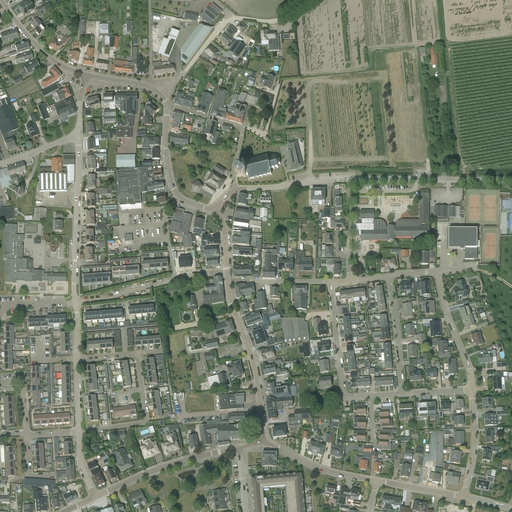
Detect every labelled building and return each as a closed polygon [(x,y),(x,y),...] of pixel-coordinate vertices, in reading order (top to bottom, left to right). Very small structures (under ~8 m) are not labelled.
[(31,11),(30,10),(33,8),(29,2),(26,3),(19,6),(24,15),(31,11)] [(45,10),(51,7),(49,3),(43,6),(36,9),(38,13),(45,10)] [(219,16),(209,7),(204,14),(214,22),(219,16)] [(32,18),(35,21),(31,25),(35,30),(41,25),(42,25),(37,19),(42,15),(39,12),(38,14),(37,13),(32,18)] [(198,15),(186,12),(184,18),(196,21),(198,15)] [(240,25),(239,25),(236,28),(236,29),(238,31),(240,32),(240,33),(241,33),(242,34),(248,28),(242,23),(240,25)] [(108,37),(108,24),(99,24),(99,37),(108,37)] [(199,26),(181,51),(181,54),(181,61),(186,65),(213,28),(201,24),(199,26)] [(41,25),(35,30),(34,30),(39,36),(45,30),(41,25)] [(230,26),(226,31),(233,37),(232,38),(235,40),(236,40),(236,41),(238,38),(236,38),(241,33),(240,33),(240,32),(238,31),(237,32),(230,26)] [(19,39),(16,30),(0,35),(3,44),(19,39)] [(158,53),(169,58),(179,33),(171,30),(167,41),(164,39),(158,53)] [(261,42),(268,42),(269,51),(279,51),(279,39),(275,39),(275,33),(269,33),(269,31),(260,31),(261,42)] [(224,36),(220,41),(226,45),(230,40),(232,42),(231,43),(233,44),(235,41),(234,39),(230,36),(228,39),(224,36)] [(67,45),(68,44),(69,44),(72,41),(68,38),(67,39),(64,37),(61,41),(67,45)] [(114,38),(111,37),(109,37),(109,38),(109,48),(110,48),(118,49),(119,38),(114,38)] [(54,42),(52,41),(48,47),(56,52),(61,45),(55,40),(54,42)] [(238,58),(245,47),(236,40),(235,40),(235,41),(233,44),(228,51),(238,58)] [(17,54),(29,51),(27,43),(23,44),(23,43),(21,44),(21,45),(15,46),(16,51),(8,53),(9,57),(11,57),(17,55),(17,54)] [(218,53),(210,46),(205,52),(212,59),(214,57),(216,55),(218,53)] [(136,65),(136,75),(146,75),(146,69),(142,69),(142,59),(138,59),(138,48),(133,48),(133,59),(133,65),(136,65)] [(82,65),(82,66),(92,67),(93,61),(92,61),(93,58),(94,50),(87,49),(86,56),(84,55),(83,60),(82,65)] [(69,51),(68,55),(71,57),(70,61),(77,63),(79,54),(73,53),(69,51)] [(100,63),(101,59),(102,53),(95,52),(95,58),(97,58),(95,68),(107,70),(108,64),(100,63)] [(24,62),(32,60),(30,54),(22,56),(23,57),(16,59),(17,65),(24,63),(24,62)] [(40,67),(38,64),(36,61),(24,68),(22,69),(26,76),(27,75),(40,68),(39,67),(40,67)] [(128,62),(114,61),(114,65),(111,65),(111,72),(132,75),(133,68),(133,63),(128,63),(128,62)] [(161,64),(160,62),(152,63),(154,75),(174,73),(173,66),(167,67),(166,63),(161,64)] [(0,69),(1,72),(12,69),(10,63),(0,65),(0,69)] [(61,77),(54,69),(50,73),(49,74),(51,77),(46,80),(45,81),(45,80),(42,83),(41,84),(44,89),(45,88),(55,82),(57,81),(61,77)] [(262,76),(260,83),(265,85),(264,88),(270,90),(274,78),(268,75),(267,78),(262,76)] [(19,77),(13,81),(15,85),(22,81),(19,77)] [(59,89),(56,84),(49,88),(52,93),(59,89)] [(11,96),(21,91),(18,85),(8,91),(11,96)] [(62,91),(56,93),(59,101),(65,99),(71,97),(68,89),(67,89),(66,85),(62,86),(64,90),(62,91)] [(211,116),(217,118),(220,108),(222,109),(224,102),(227,93),(218,90),(211,116)] [(178,93),(174,105),(191,110),(194,98),(195,95),(188,93),(187,96),(178,93)] [(204,93),(196,111),(206,114),(213,97),(204,93)] [(236,104),(235,109),(231,122),(241,125),(247,107),(243,106),(247,94),(241,93),(237,100),(236,104)] [(115,94),(115,97),(115,105),(120,105),(120,113),(126,113),(127,95),(115,94)] [(112,95),(104,95),(104,101),(107,101),(107,104),(110,104),(110,111),(115,110),(115,105),(115,97),(113,97),(112,95)] [(116,127),(116,138),(120,138),(125,138),(132,139),(132,128),(133,128),(133,119),(134,119),(134,115),(135,115),(136,111),(136,101),(137,101),(137,95),(127,95),(126,113),(126,115),(125,115),(125,127),(124,127),(118,127),(116,127)] [(89,107),(100,104),(98,97),(87,101),(89,107)] [(0,101),(0,129),(7,150),(8,150),(9,150),(10,151),(11,150),(12,149),(15,147),(12,139),(13,139),(11,132),(18,130),(7,99),(0,101)] [(59,119),(70,116),(76,114),(71,100),(64,103),(54,107),(59,119)] [(152,117),(157,110),(150,105),(151,104),(150,103),(150,102),(148,102),(147,103),(147,105),(148,105),(143,111),(144,111),(144,126),(152,125),(152,124),(152,121),(151,121),(151,117),(152,117)] [(49,119),(44,109),(46,108),(44,103),(38,106),(44,121),(49,119)] [(231,122),(235,109),(229,107),(228,109),(229,109),(228,111),(225,120),(231,122)] [(222,109),(220,108),(217,118),(224,120),(227,110),(222,109)] [(116,110),(115,110),(110,111),(104,111),(105,124),(111,124),(116,123),(116,110)] [(173,117),(171,124),(179,126),(184,127),(185,124),(185,123),(183,122),(184,119),(185,115),(174,112),(173,116),(173,117)] [(34,124),(39,122),(36,114),(30,117),(33,124),(26,127),(30,138),(39,135),(34,124)] [(219,134),(215,133),(217,124),(208,121),(205,135),(211,136),(210,140),(213,141),(212,144),(216,145),(219,134)] [(94,122),(86,123),(87,133),(92,133),(92,136),(101,135),(101,131),(95,132),(94,122)] [(188,147),(189,137),(171,135),(170,144),(188,147)] [(88,140),(88,151),(96,150),(98,150),(98,147),(95,147),(95,140),(102,139),(101,136),(92,137),(93,140),(88,140)] [(147,145),(142,145),(142,149),(149,149),(149,146),(154,146),(159,146),(159,139),(154,139),(154,140),(150,140),(147,140),(147,145)] [(287,148),(288,150),(287,150),(291,166),(290,166),(291,171),(296,170),(296,169),(303,167),(298,148),(297,141),(288,143),(289,147),(288,147),(287,148)] [(159,159),(159,150),(145,151),(145,156),(149,155),(149,157),(152,156),(152,160),(159,159)] [(88,158),(88,164),(96,164),(98,163),(98,157),(104,157),(104,163),(107,163),(107,157),(107,155),(107,153),(106,153),(96,153),(96,154),(87,154),(88,158)] [(135,168),(135,155),(117,156),(117,168),(135,168)] [(262,156),(261,157),(258,158),(257,158),(257,159),(254,160),(254,159),(253,159),(253,160),(250,161),(249,160),(249,161),(245,162),(244,161),(245,167),(240,168),(235,169),(236,174),(237,178),(243,177),(244,178),(245,178),(246,177),(246,176),(247,176),(249,181),(249,180),(253,179),(253,180),(254,179),(254,178),(257,177),(258,179),(258,178),(258,177),(261,176),(262,178),(262,177),(262,176),(266,175),(266,177),(267,176),(266,175),(270,174),(271,175),(270,169),(273,169),(273,170),(274,169),(274,168),(277,168),(277,169),(278,168),(277,167),(279,165),(280,165),(279,164),(279,163),(279,162),(278,161),(279,161),(279,160),(278,161),(276,160),(276,158),(275,158),(276,157),(276,156),(275,157),(274,157),(274,155),(273,156),(271,157),(271,155),(267,156),(267,155),(266,155),(266,156),(262,157),(262,156)] [(62,170),(62,159),(51,159),(51,169),(39,169),(39,192),(67,192),(67,189),(72,184),(73,184),(74,156),(63,156),(63,159),(63,166),(67,166),(67,170),(62,170)] [(20,180),(19,178),(21,178),(20,175),(26,173),(23,163),(0,170),(0,183),(2,189),(12,185),(18,182),(18,181),(20,180)] [(214,171),(222,176),(226,170),(217,165),(214,171)] [(118,172),(116,172),(119,206),(141,204),(140,193),(145,193),(143,185),(148,184),(147,168),(144,168),(128,169),(128,170),(118,171),(118,172)] [(211,200),(211,199),(211,200),(217,191),(219,192),(226,181),(213,173),(200,193),(211,200)] [(200,193),(203,188),(196,181),(190,183),(189,185),(190,191),(200,193)] [(164,189),(162,182),(153,184),(153,183),(148,184),(143,185),(145,193),(148,192),(160,189),(164,189)] [(21,197),(22,196),(23,194),(24,193),(23,191),(22,190),(21,189),(19,188),(18,189),(16,190),(15,191),(15,193),(15,194),(16,196),(18,197),(19,197),(21,197)] [(311,202),(325,202),(325,190),(311,191),(311,202)] [(342,198),(337,198),(337,195),(340,195),(340,191),(333,191),(333,199),(336,199),(336,211),(341,211),(341,207),(342,207),(342,198)] [(356,231),(359,231),(359,236),(361,236),(361,240),(388,240),(388,241),(394,241),(394,237),(429,237),(430,228),(430,191),(420,191),(420,220),(402,220),(400,221),(399,221),(398,222),(397,223),(397,224),(396,224),(396,225),(396,226),(396,228),(394,228),(394,227),(386,227),(386,225),(385,223),(384,221),(382,220),(379,220),(373,220),(373,219),(374,219),(374,211),(361,211),(361,219),(362,219),(362,224),(356,224),(356,231)] [(157,204),(160,203),(166,202),(167,201),(166,199),(165,198),(165,195),(160,196),(156,197),(153,197),(154,201),(157,201),(157,204)] [(246,205),(247,201),(251,201),(252,195),(248,195),(248,196),(238,195),(237,204),(246,205)] [(271,198),(260,198),(260,203),(263,204),(263,208),(271,209),(271,203),(271,198)] [(449,220),(448,218),(448,207),(447,207),(447,206),(435,206),(435,218),(435,221),(449,220)] [(0,208),(0,220),(14,220),(14,208),(0,208)] [(253,220),(253,221),(260,223),(260,221),(267,221),(267,215),(271,215),(271,210),(267,210),(268,209),(260,209),(260,218),(253,217),(254,211),(236,208),(235,218),(253,220)] [(46,221),(46,209),(35,209),(34,221),(46,221)] [(174,237),(178,238),(183,214),(184,211),(175,209),(170,233),(175,234),(174,237)] [(324,213),(321,213),(321,219),(330,219),(330,217),(331,210),(331,209),(324,209),(324,213)] [(55,218),(57,218),(56,222),(54,221),(54,231),(61,231),(62,222),(61,222),(62,218),(62,214),(55,213),(55,218)] [(191,235),(188,234),(192,216),(183,214),(178,238),(182,238),(184,249),(193,248),(191,235)] [(196,218),(193,233),(195,233),(195,237),(200,238),(201,234),(204,220),(196,218)] [(345,228),(344,221),(335,221),(335,218),(331,218),(331,228),(345,228)] [(261,228),(261,223),(260,223),(253,221),(249,221),(249,220),(235,219),(233,229),(247,231),(248,226),(261,228)] [(44,271),(35,271),(32,271),(32,269),(32,261),(22,261),(22,241),(24,241),(24,236),(16,235),(17,225),(4,225),(3,255),(3,260),(5,260),(4,283),(15,283),(15,281),(31,282),(31,281),(41,282),(41,281),(52,282),(52,283),(54,283),(54,282),(66,282),(66,274),(51,274),(50,274),(43,274),(44,271)] [(460,251),(465,251),(465,259),(477,259),(477,229),(449,229),(448,249),(452,249),(460,249),(460,251)] [(233,245),(250,246),(250,235),(252,236),(261,236),(261,234),(234,232),(233,245)] [(202,236),(201,236),(201,242),(205,241),(205,245),(218,244),(218,237),(208,237),(208,235),(202,235),(202,236)] [(204,253),(200,253),(201,258),(213,258),(213,255),(219,255),(219,250),(217,250),(217,247),(204,248),(204,253)] [(286,261),(286,270),(290,270),(290,271),(293,271),(293,259),(293,256),(296,256),(296,252),(296,248),(292,247),(292,254),(290,254),(290,259),(288,259),(286,260),(286,261)] [(233,248),(232,256),(251,257),(252,249),(233,248)] [(277,250),(277,255),(279,255),(279,258),(279,271),(282,271),(282,270),(286,270),(286,261),(286,260),(282,260),(283,253),(285,253),(285,249),(280,249),(280,250),(277,250)] [(276,250),(267,250),(267,255),(265,255),(264,269),(263,269),(263,278),(275,279),(275,270),(271,270),(271,264),(276,264),(276,256),(276,250)] [(296,256),(296,266),(297,266),(299,266),(299,270),(307,271),(312,271),(312,270),(313,269),(313,267),(312,266),(312,264),(312,261),(301,261),(301,258),(301,252),(296,252),(296,256)] [(428,265),(428,253),(420,253),(420,265),(428,265)] [(93,255),(85,255),(85,262),(89,262),(89,265),(95,264),(97,264),(97,255),(93,255)] [(206,267),(202,267),(202,269),(206,269),(211,269),(210,266),(218,265),(217,258),(206,259),(207,266),(206,266),(206,267)] [(395,258),(383,260),(384,265),(381,265),(382,272),(390,271),(390,268),(396,267),(395,258)] [(340,273),(340,265),(339,265),(339,259),(333,259),(333,260),(327,260),(327,266),(333,266),(335,266),(335,272),(334,272),(334,276),(340,276),(340,273)] [(250,267),(233,267),(233,270),(234,277),(250,276),(252,276),(256,278),(259,278),(259,272),(252,272),(252,267),(254,266),(254,263),(249,263),(250,267)] [(215,285),(205,287),(206,288),(206,293),(203,294),(204,305),(225,301),(223,291),(223,288),(222,285),(223,285),(222,283),(221,277),(213,279),(215,285)] [(418,287),(421,287),(422,295),(430,295),(429,281),(413,283),(414,288),(418,288),(418,287)] [(455,294),(457,302),(458,301),(457,297),(462,296),(463,298),(468,297),(467,294),(466,288),(466,287),(465,287),(464,281),(457,282),(458,288),(458,289),(454,290),(453,290),(454,294),(455,294)] [(414,288),(410,289),(410,283),(400,283),(401,291),(411,291),(411,296),(414,295),(414,288)] [(237,299),(255,295),(254,288),(253,284),(235,287),(235,288),(237,299)] [(294,293),(295,293),(295,310),(306,310),(306,293),(307,293),(306,287),(294,288),(294,293)] [(271,297),(271,299),(273,299),(280,299),(280,293),(278,293),(278,289),(270,289),(270,297),(271,297)] [(365,290),(358,290),(359,298),(360,303),(362,302),(361,298),(365,297),(365,299),(369,298),(368,289),(365,290)] [(255,311),(267,309),(265,293),(257,294),(258,301),(254,301),(255,311)] [(196,305),(194,296),(189,297),(191,307),(191,309),(197,308),(196,305)] [(245,303),(240,305),(241,308),(240,309),(241,311),(242,311),(242,312),(248,310),(247,306),(251,305),(250,302),(246,303),(245,303)] [(435,314),(434,302),(425,302),(426,315),(435,314)] [(403,318),(406,318),(413,317),(411,304),(402,305),(404,314),(403,314),(403,318)] [(147,307),(148,314),(154,314),(158,313),(157,306),(154,306),(147,307)] [(474,312),(470,314),(468,307),(460,310),(463,320),(475,315),(474,312)] [(129,316),(136,315),(135,308),(129,308),(129,310),(126,310),(126,316),(129,316)] [(259,313),(244,318),(246,322),(260,317),(261,318),(267,316),(268,316),(267,312),(260,315),(259,313)] [(270,322),(280,319),(278,312),(268,316),(270,322)] [(473,320),(477,319),(475,315),(463,320),(466,329),(475,326),(473,320)] [(270,322),(267,316),(261,318),(260,317),(246,322),(247,327),(262,322),(263,324),(270,322)] [(283,319),(281,319),(285,344),(309,341),(309,337),(307,322),(304,322),(304,319),(283,319)] [(327,330),(326,324),(320,324),(320,319),(312,320),(313,326),(318,325),(319,336),(327,335),(326,330),(327,330)] [(432,320),(422,320),(423,324),(430,324),(431,337),(441,336),(440,322),(432,323),(432,320)] [(225,323),(212,327),(216,338),(229,334),(235,332),(231,321),(225,323)] [(344,324),(344,331),(351,330),(351,326),(354,326),(362,325),(364,323),(364,322),(359,323),(344,324)] [(414,325),(417,324),(416,322),(411,322),(412,325),(405,326),(406,337),(415,336),(414,325)] [(9,328),(5,328),(5,334),(13,333),(13,327),(15,327),(14,323),(8,323),(9,328)] [(253,337),(254,340),(265,336),(263,332),(267,330),(267,328),(270,327),(269,323),(261,325),(262,330),(252,333),(252,334),(251,334),(252,337),(253,337)] [(195,335),(202,333),(202,335),(207,334),(205,327),(194,329),(195,335)] [(372,336),(374,336),(389,334),(388,328),(382,329),(382,332),(379,333),(375,333),(372,334),(372,336)] [(480,333),(471,336),(474,344),(476,343),(477,347),(484,344),(480,333)] [(357,335),(345,337),(346,343),(352,342),(352,339),(359,338),(359,339),(367,338),(366,334),(358,335),(357,335)] [(256,346),(267,342),(268,346),(276,344),(274,339),(271,341),(270,339),(266,340),(265,336),(254,340),(255,342),(254,342),(255,345),(256,345),(256,346)] [(426,341),(426,343),(427,343),(427,344),(430,344),(431,347),(438,346),(439,358),(451,357),(450,348),(447,349),(447,342),(442,342),(441,339),(427,341),(426,341)] [(219,348),(217,340),(205,342),(206,345),(203,346),(203,348),(206,347),(207,350),(219,348)] [(320,341),(312,342),(313,347),(318,347),(319,352),(329,350),(328,343),(321,344),(320,341)] [(416,346),(407,346),(408,357),(417,357),(416,346)] [(272,347),(257,352),(260,362),(275,358),(272,347)] [(492,363),(492,358),(496,358),(496,351),(491,351),(491,352),(480,353),(480,355),(479,355),(480,363),(487,362),(488,363),(492,363)] [(448,360),(448,363),(449,371),(444,372),(445,379),(450,379),(450,378),(451,378),(452,377),(453,376),(453,374),(456,374),(455,363),(455,360),(448,360)] [(321,373),(329,372),(328,361),(319,362),(321,373)] [(240,362),(231,364),(231,366),(227,367),(228,372),(232,371),(232,370),(241,368),(240,362)] [(427,378),(431,378),(431,379),(437,378),(436,369),(431,369),(430,364),(426,364),(427,378)] [(38,366),(31,366),(31,368),(31,374),(39,374),(38,367),(38,366)] [(275,366),(263,368),(264,376),(276,373),(276,377),(281,376),(288,375),(287,370),(280,371),(280,370),(276,371),(275,366)] [(232,370),(232,371),(228,372),(228,373),(218,376),(210,377),(209,377),(207,378),(210,387),(212,387),(220,385),(220,386),(228,384),(226,376),(229,375),(229,377),(233,376),(234,378),(237,377),(238,379),(241,379),(241,376),(243,376),(241,368),(232,370)] [(410,381),(422,380),(421,371),(409,372),(410,381)] [(495,378),(493,379),(493,384),(494,391),(502,390),(501,385),(504,385),(505,385),(504,378),(503,378),(503,375),(503,374),(502,374),(502,373),(496,373),(496,374),(495,374),(495,378)] [(165,383),(157,384),(158,387),(167,385),(166,376),(164,377),(165,383)] [(322,388),(331,387),(330,378),(319,379),(319,382),(322,382),(322,388)] [(276,397),(276,399),(291,397),(290,387),(281,388),(280,384),(276,385),(276,387),(275,388),(274,383),(266,384),(267,389),(268,389),(269,398),(276,397)] [(97,385),(89,386),(90,392),(93,391),(93,394),(103,393),(103,387),(99,387),(99,385),(97,386),(97,385)] [(158,392),(151,393),(152,400),(160,399),(161,398),(161,395),(159,395),(159,392),(166,391),(167,398),(169,397),(168,387),(158,389),(158,392)] [(3,397),(3,405),(12,404),(12,396),(9,397),(9,394),(5,395),(6,397),(3,397)] [(244,394),(218,396),(220,411),(243,409),(242,404),(241,398),(244,397),(244,394)] [(268,408),(268,411),(268,412),(275,411),(279,411),(279,408),(292,407),(291,397),(276,399),(267,400),(267,403),(267,404),(267,408),(268,408)] [(483,410),(493,409),(492,398),(482,399),(483,410)] [(456,403),(453,404),(453,411),(456,411),(461,410),(460,409),(464,409),(463,401),(456,401),(456,403)] [(450,414),(453,414),(453,411),(453,404),(450,404),(450,402),(441,402),(442,412),(450,411),(450,414)] [(435,403),(427,404),(428,414),(428,417),(436,416),(436,413),(435,403)] [(354,411),(357,412),(357,415),(366,414),(366,407),(363,407),(363,404),(353,405),(354,411)] [(428,414),(427,404),(418,405),(419,414),(428,414)] [(136,415),(135,405),(127,407),(129,416),(136,415)] [(413,416),(412,405),(399,406),(400,415),(400,419),(402,419),(402,415),(409,414),(409,416),(413,416)] [(127,407),(120,408),(122,417),(129,416),(127,407)] [(380,413),(379,414),(379,416),(380,416),(380,418),(389,417),(389,415),(392,414),(392,407),(382,408),(382,411),(380,411),(380,413)] [(120,408),(113,409),(115,418),(122,417),(120,408)] [(294,411),(294,416),(288,416),(289,422),(290,429),(302,428),(302,424),(301,421),(313,420),(312,410),(294,411)] [(268,411),(269,421),(277,420),(275,411),(268,412),(268,411)] [(69,413),(61,414),(62,423),(70,423),(69,413)] [(224,421),(224,423),(229,423),(235,423),(235,421),(245,421),(244,414),(231,415),(228,415),(228,421),(224,421)] [(48,415),(40,415),(41,425),(48,424),(48,415)] [(496,415),(484,415),(485,420),(486,426),(496,425),(496,415)] [(455,417),(454,417),(454,426),(464,425),(464,417),(460,417),(460,416),(455,416),(455,417)] [(354,417),(354,424),(357,425),(357,428),(366,428),(366,421),(364,421),(364,418),(354,417)] [(380,419),(380,420),(380,422),(380,424),(383,424),(383,427),(393,427),(392,420),(389,420),(389,417),(380,418),(380,419)] [(217,425),(212,424),(213,433),(218,432),(218,442),(219,446),(229,445),(229,440),(238,440),(238,441),(246,440),(246,433),(248,433),(248,425),(246,425),(245,425),(239,425),(235,425),(235,426),(229,426),(229,423),(224,423),(217,423),(217,425)] [(207,425),(199,427),(202,447),(211,445),(210,444),(211,443),(209,434),(213,433),(212,424),(207,424),(207,425)] [(274,438),(286,436),(285,427),(273,429),(274,438)] [(493,434),(498,434),(498,429),(490,429),(490,432),(486,432),(486,437),(485,437),(485,443),(493,443),(493,434)] [(380,438),(380,440),(388,441),(389,438),(392,437),(393,431),(383,430),(383,433),(380,433),(380,436),(379,438),(380,438)] [(354,437),(353,441),(356,441),(357,441),(365,441),(366,434),(364,434),(364,431),(354,431),(354,437)] [(126,439),(125,432),(109,434),(110,441),(119,440),(126,439)] [(454,440),(451,440),(451,439),(448,439),(448,445),(451,445),(455,445),(455,444),(464,444),(464,433),(455,432),(455,437),(454,437),(454,440)] [(163,445),(166,454),(167,455),(168,456),(170,455),(170,454),(170,453),(180,450),(176,434),(171,436),(172,439),(169,440),(170,443),(163,445)] [(189,441),(188,441),(189,444),(191,450),(199,448),(196,436),(188,437),(189,441)] [(145,445),(140,447),(145,459),(160,453),(156,441),(152,443),(150,439),(143,442),(145,445)] [(312,454),(315,454),(319,440),(315,439),(314,444),(310,443),(309,445),(307,445),(306,448),(309,449),(308,452),(308,453),(309,454),(311,454),(312,454)] [(321,446),(322,441),(319,440),(315,454),(318,455),(319,456),(320,457),(321,456),(322,456),(325,447),(321,446)] [(382,447),(382,450),(391,451),(391,444),(388,443),(388,441),(380,440),(380,441),(379,442),(379,443),(379,444),(379,447),(382,447)] [(331,448),(330,456),(335,456),(335,457),(340,458),(340,457),(341,457),(342,447),(343,443),(338,443),(338,447),(336,446),(332,446),(332,448),(331,448)] [(0,448),(1,457),(4,457),(13,456),(13,447),(4,447),(3,446),(0,446),(0,448)] [(366,458),(360,458),(359,470),(367,470),(368,459),(371,459),(372,448),(364,448),(364,452),(366,452),(366,458)] [(450,463),(460,464),(461,453),(454,452),(455,449),(447,448),(447,451),(451,451),(450,463)] [(497,449),(488,448),(487,451),(484,451),(484,455),(483,455),(482,460),(490,462),(492,452),(497,453),(497,449)] [(124,449),(118,452),(127,469),(133,467),(124,449)] [(401,477),(405,477),(407,459),(408,459),(408,455),(408,450),(405,450),(404,454),(404,459),(403,461),(400,461),(399,465),(402,465),(401,477)] [(106,456),(101,459),(104,465),(110,461),(108,455),(105,451),(104,452),(106,456)] [(114,452),(111,453),(112,455),(110,456),(114,464),(115,464),(117,464),(121,472),(127,469),(118,452),(115,453),(114,452)] [(262,453),(262,467),(277,467),(277,453),(262,453)] [(372,458),(371,460),(374,460),(374,463),(373,463),(373,472),(377,472),(377,473),(379,473),(380,473),(381,464),(381,461),(379,461),(376,461),(377,458),(377,453),(372,453),(372,458)] [(71,461),(71,458),(55,459),(55,462),(61,462),(61,463),(65,462),(65,468),(73,468),(73,461),(71,461)] [(4,462),(5,470),(14,469),(14,462),(4,462)] [(98,487),(105,483),(95,462),(88,465),(98,487)] [(106,466),(103,468),(109,481),(113,479),(113,480),(115,479),(115,478),(116,478),(112,469),(108,471),(107,469),(108,469),(106,466)] [(430,474),(429,479),(430,480),(433,480),(432,482),(439,484),(440,476),(442,466),(436,466),(436,467),(435,472),(437,472),(436,475),(434,475),(435,474),(431,473),(430,474)] [(448,472),(446,482),(458,484),(460,474),(448,472)] [(261,478),(264,511),(302,511),(298,475),(261,478)] [(477,480),(476,488),(488,491),(490,483),(493,483),(494,479),(487,477),(486,482),(477,480)] [(32,494),(32,492),(32,486),(30,485),(27,485),(24,485),(24,489),(28,490),(29,494),(32,494)] [(62,494),(63,497),(66,504),(67,503),(67,504),(70,503),(69,502),(77,498),(74,492),(70,494),(69,491),(67,492),(64,486),(59,489),(62,494)] [(338,505),(339,505),(340,494),(335,493),(335,489),(336,489),(336,488),(332,487),(332,488),(327,487),(325,495),(330,496),(330,493),(334,494),(333,500),(336,501),(335,504),(338,505)] [(346,497),(350,498),(351,493),(347,492),(347,490),(346,489),(342,489),(341,489),(340,494),(339,505),(340,505),(345,506),(346,497)] [(140,490),(135,493),(140,502),(143,500),(144,503),(147,502),(145,499),(144,499),(140,490)] [(351,493),(350,498),(349,500),(354,501),(353,504),(359,505),(360,502),(358,501),(358,498),(359,498),(360,492),(351,490),(351,493)] [(41,492),(33,492),(34,500),(36,500),(36,511),(37,511),(46,511),(45,507),(46,505),(46,499),(45,499),(45,496),(41,497),(41,492)] [(133,505),(138,503),(139,505),(141,504),(140,502),(135,493),(128,496),(133,505)] [(60,508),(57,495),(54,495),(51,496),(54,509),(60,508)] [(213,497),(214,504),(224,502),(223,498),(226,498),(226,496),(223,496),(213,497)] [(390,511),(391,505),(392,499),(383,497),(382,503),(385,503),(384,509),(383,509),(382,511),(389,511),(390,511)] [(224,505),(227,504),(227,502),(224,502),(214,504),(215,511),(225,510),(224,505)] [(419,511),(421,504),(414,503),(412,511),(419,511)]
